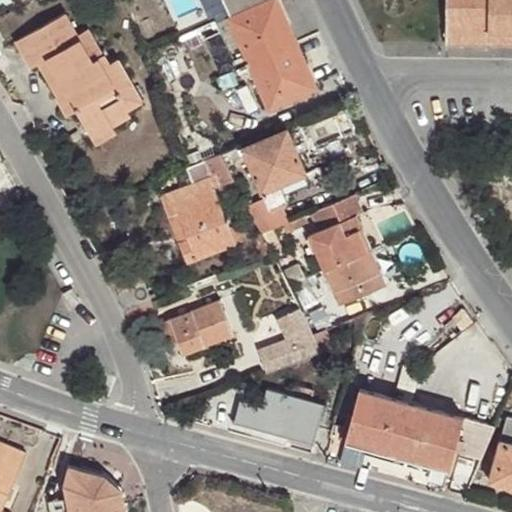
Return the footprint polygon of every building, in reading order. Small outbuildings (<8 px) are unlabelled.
[(222,0),(201,0),(212,15),(227,5),(222,0)] [(233,62),(239,75),(251,69),(269,110),(320,87),(279,0),(264,0),(227,17),(245,56),(233,62)] [(511,0),(447,0),(447,42),(489,42),(490,31),(511,31),(511,0)] [(94,58),(79,33),(67,12),(17,41),(31,68),(38,63),(58,99),(69,92),(78,109),(94,137),(113,126),(110,121),(129,110),(144,102),(118,58),(110,62),(104,52),(94,58)] [(90,27),(79,33),(94,58),(104,52),(90,27)] [(511,31),(490,31),(489,42),(511,42),(511,31)] [(69,92),(58,99),(67,115),(78,109),(69,92)] [(132,115),(129,110),(110,121),(113,126),(132,115)] [(116,132),(113,126),(94,137),(98,143),(116,132)] [(285,224),(290,221),(283,203),(293,200),(289,190),(287,184),(309,175),(289,127),(241,147),(263,199),(247,205),(262,233),(285,224)] [(240,158),(235,147),(220,153),(229,171),(238,168),(234,161),(240,158)] [(229,171),(220,153),(204,160),(210,176),(162,195),(170,216),(179,213),(187,237),(179,241),(187,262),(248,238),(241,222),(230,227),(214,187),(234,180),(229,171)] [(287,184),(289,190),(311,181),(309,175),(287,184)] [(364,212),(356,193),(312,212),(319,229),(309,234),(325,269),(372,249),(358,214),(364,212)] [(0,220),(1,221),(11,204),(7,202),(0,215),(0,220)] [(179,213),(170,216),(179,241),(187,237),(179,213)] [(307,224),(303,215),(290,221),(285,224),(288,232),(307,224)] [(386,283),(372,249),(325,269),(338,303),(386,283)] [(286,270),(292,283),(304,278),(297,263),(286,270)] [(114,277),(127,309),(151,300),(139,268),(114,277)] [(318,286),(312,275),(306,277),(312,289),(318,286)] [(304,278),(292,283),(304,308),(318,301),(312,289),(306,277),(304,278)] [(80,300),(73,287),(64,292),(70,306),(80,300)] [(170,320),(159,323),(167,347),(179,343),(183,354),(233,335),(220,298),(169,318),(170,320)] [(151,300),(127,309),(130,317),(154,308),(151,300)] [(335,346),(326,328),(314,333),(315,335),(322,351),(335,346)] [(269,371),(322,351),(315,335),(291,345),(289,340),(262,351),(269,371)] [(298,386),(296,395),(312,400),(314,390),(298,386)] [(312,400),(296,395),(268,388),(263,406),(241,400),(234,421),(314,444),(325,403),(312,400)] [(481,459),(495,424),(426,406),(361,388),(346,441),(367,447),(368,442),(430,458),(429,464),(449,469),(454,451),(481,459)] [(488,481),(511,487),(511,416),(506,415),(488,481)] [(0,511),(6,511),(1,509),(26,452),(0,440),(0,511)] [(368,442),(367,447),(429,464),(430,458),(368,442)] [(125,511),(122,490),(106,476),(70,466),(64,486),(68,511),(125,511)]
